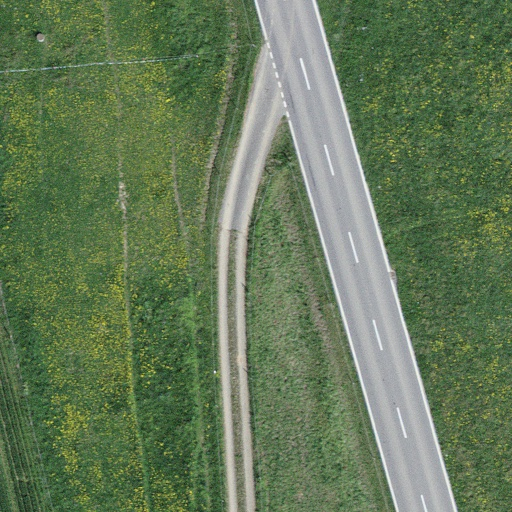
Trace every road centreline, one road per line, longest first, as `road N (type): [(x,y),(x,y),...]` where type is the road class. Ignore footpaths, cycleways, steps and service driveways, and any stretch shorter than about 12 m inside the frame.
road 1 (secondary): [(426,511),(301,63)]
road 2 (unclassified): [(242,511),(232,234),(260,123),(301,63)]
